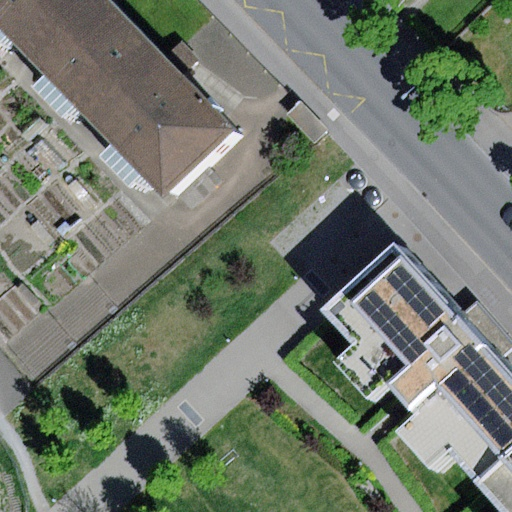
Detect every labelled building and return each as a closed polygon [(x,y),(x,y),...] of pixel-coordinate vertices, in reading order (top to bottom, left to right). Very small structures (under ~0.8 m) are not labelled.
[(0,0),(0,26),(42,70),(115,1),(113,0),(0,0)] [(115,1),(42,70),(171,204),(244,135),(177,65),(115,1)] [(299,103),(286,117),(315,145),(328,131),(299,103)] [(453,454),(476,481),(511,449),(511,387),(481,351),(485,348),(470,331),(459,319),(455,323),(396,255),(331,312),(357,342),(335,362),(366,398),(388,379),(419,414),(399,431),(434,471),(453,454)] [(511,511),(511,449),(476,481),(501,511),(511,511)]
